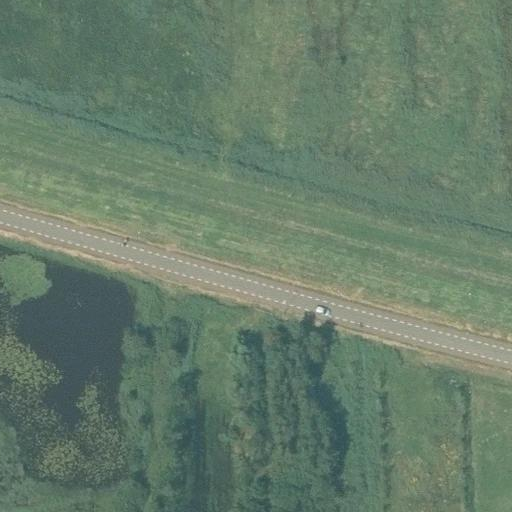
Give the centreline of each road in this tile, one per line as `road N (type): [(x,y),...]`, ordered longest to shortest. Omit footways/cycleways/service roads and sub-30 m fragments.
road 1 (unclassified): [(511,358),(0,217)]
road 2 (track): [(0,119),(511,259)]
